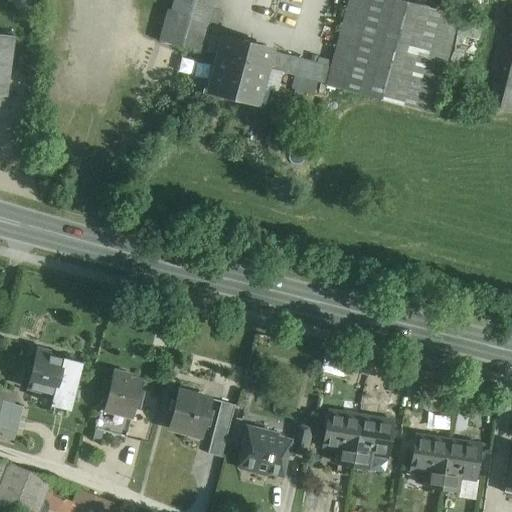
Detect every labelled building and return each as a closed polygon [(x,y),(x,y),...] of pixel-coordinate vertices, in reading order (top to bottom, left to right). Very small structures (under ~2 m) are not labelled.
[(173,0),(171,10),(167,9),(159,41),(204,53),(209,34),(209,32),(206,31),(183,25),(186,14),(182,13),(186,1),(185,0),(173,0)] [(185,0),(186,1),(212,8),(213,0),(185,0)] [(460,15),(402,0),(348,0),(330,67),(269,50),(265,68),(326,83),(325,85),(434,114),(446,68),(460,15)] [(212,8),(186,1),(182,13),(186,14),(183,25),(206,31),(212,8)] [(16,15),(0,12),(0,33),(13,35),(16,15)] [(460,15),(446,68),(469,74),(482,21),(460,15)] [(13,35),(0,33),(0,95),(6,96),(13,35)] [(270,49),(224,36),(223,38),(209,34),(204,51),(219,55),(209,90),(256,103),(269,50),(270,49)] [(511,53),(498,108),(511,112),(511,53)] [(81,363),(36,351),(27,388),(53,394),(50,404),(69,409),(81,363)] [(133,376),(113,371),(104,409),(132,417),(141,380),(132,378),(133,376)] [(212,399),(178,390),(168,428),(202,437),(212,399)] [(23,406),(1,401),(0,405),(0,427),(17,431),(23,406)] [(234,405),(221,401),(213,430),(227,434),(234,405)] [(360,417),(328,412),(322,447),(338,449),(336,463),(352,465),(360,417)] [(393,422),(360,417),(352,465),(368,468),(370,454),(387,457),(390,442),(393,422)] [(311,429),(297,426),(292,450),(305,453),(311,429)] [(227,434),(213,430),(208,452),(221,456),(227,434)] [(248,443),(243,463),(245,467),(264,472),(268,470),(283,473),(286,456),(282,456),(286,441),(276,439),(277,435),(253,430),(250,444),(248,443)] [(447,439),(415,435),(410,470),(426,472),(424,486),(440,488),(447,439)] [(480,444),(447,439),(440,488),(456,491),(458,477),(475,479),(480,444)] [(511,452),(503,492),(511,493),(511,452)] [(7,462),(0,481),(0,510),(4,511),(38,511),(44,497),(50,480),(7,462)] [(50,480),(44,497),(56,502),(63,484),(50,480)] [(88,511),(94,496),(81,491),(72,511),(88,511)]
